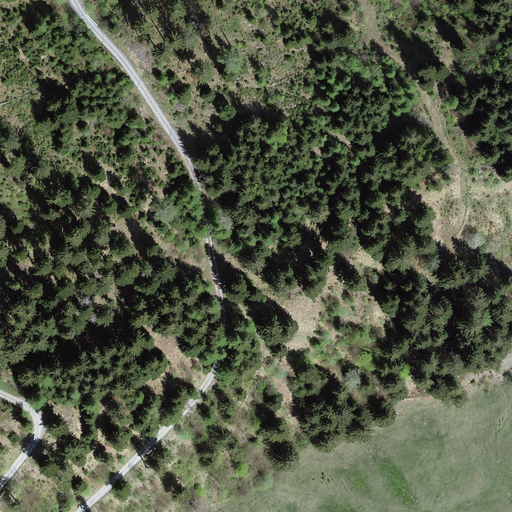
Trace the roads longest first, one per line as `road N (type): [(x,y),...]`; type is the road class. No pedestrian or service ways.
road 1 (track): [(79,511),(194,401),(224,342),(194,173),(134,76),(72,0)]
road 2 (track): [(361,0),(381,50),(416,77),(464,186),(459,227),(433,265),(439,295)]
road 3 (track): [(0,393),(40,420),(0,485)]
